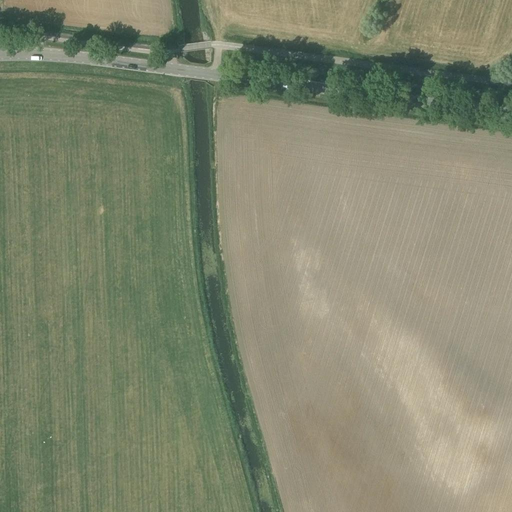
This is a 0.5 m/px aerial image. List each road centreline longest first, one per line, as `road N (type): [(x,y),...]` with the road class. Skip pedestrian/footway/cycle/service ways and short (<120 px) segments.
road 1 (secondary): [(511,116),(90,59),(0,55)]
road 2 (track): [(255,511),(199,276),(186,100),(171,51)]
